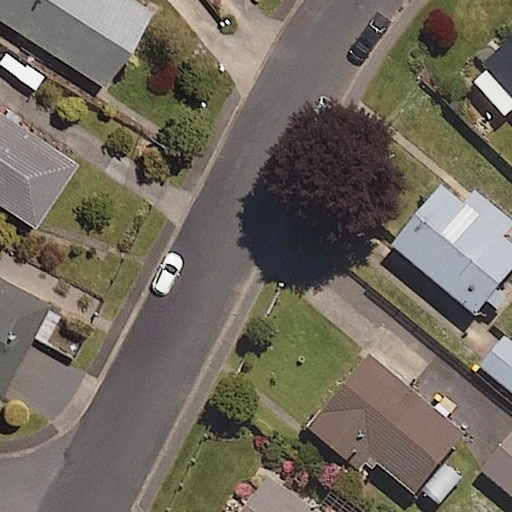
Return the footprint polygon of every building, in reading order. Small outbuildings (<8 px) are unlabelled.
[(150,4),(143,0),(0,0),(0,11),(102,78),(150,4)] [(487,66),(471,79),(499,112),(511,101),(511,28),(479,56),(487,66)] [(76,166),(0,115),(0,203),(36,227),(76,166)] [(477,308),(484,299),(498,311),(511,296),(496,284),(511,265),(511,236),(502,229),(511,217),(474,186),(466,197),(444,178),(394,239),(477,308)] [(49,306),(0,280),(0,396),(1,398),(49,306)] [(511,336),(506,332),(482,361),(511,386),(511,336)] [(464,431),(371,352),(312,421),(366,467),(377,454),(415,487),(464,431)] [(511,430),(482,465),(511,490),(511,430)] [(324,511),(270,473),(241,511),(324,511)]
